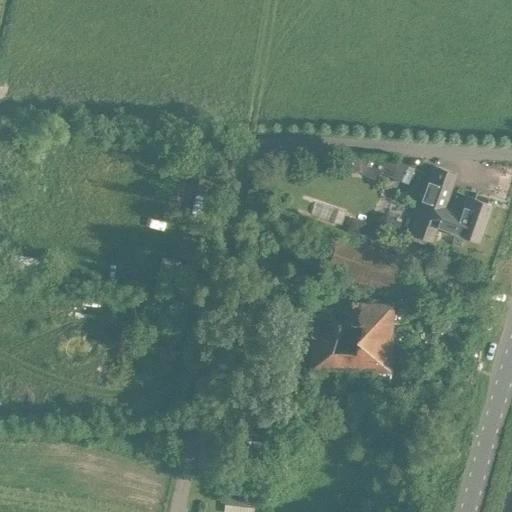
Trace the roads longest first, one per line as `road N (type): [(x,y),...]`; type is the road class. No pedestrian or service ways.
road 1 (unclassified): [(175,511),(244,178),(258,148),(276,138),(511,156)]
road 2 (tertiary): [(463,511),(511,359)]
